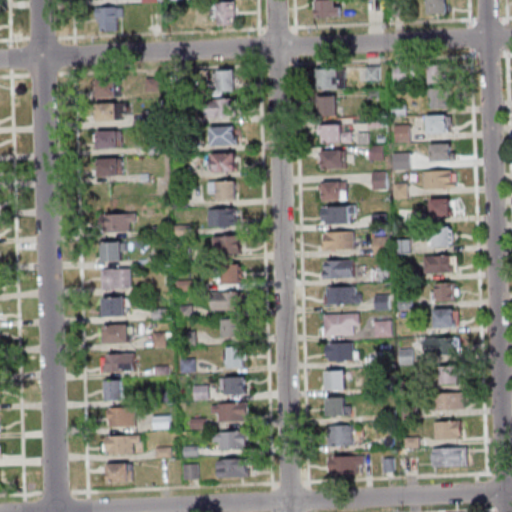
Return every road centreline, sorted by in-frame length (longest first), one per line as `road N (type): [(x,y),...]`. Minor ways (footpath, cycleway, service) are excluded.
road 1 (residential): [(511,36),(0,59)]
road 2 (residential): [(510,511),(490,0)]
road 3 (residential): [(61,511),(45,0)]
road 4 (residential): [(295,511),(280,0)]
road 5 (residential): [(511,490),(27,511)]
